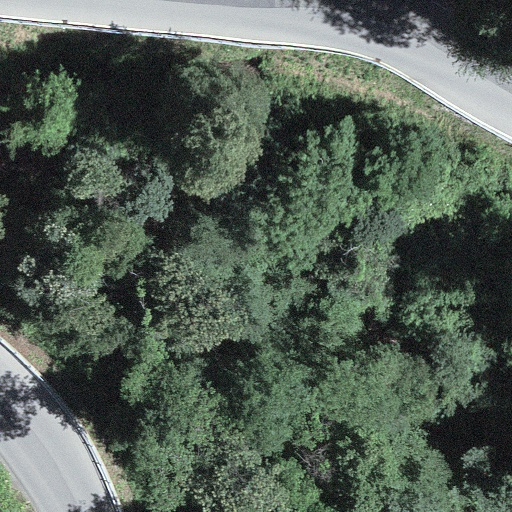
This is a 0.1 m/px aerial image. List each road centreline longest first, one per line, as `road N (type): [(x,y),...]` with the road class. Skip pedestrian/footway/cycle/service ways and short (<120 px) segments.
road 1 (tertiary): [(218,0),(380,20),(511,93)]
road 2 (tertiary): [(79,511),(0,388)]
